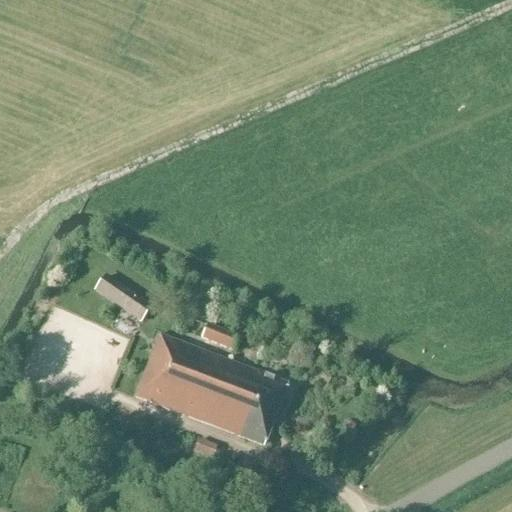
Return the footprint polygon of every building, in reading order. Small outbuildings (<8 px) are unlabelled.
[(92,293),(140,325),(151,308),(104,276),(92,293)] [(200,341),(231,353),(237,338),(206,326),(200,341)] [(135,399),(264,450),(289,387),(160,337),(135,399)] [(96,368),(111,366),(109,344),(93,345),(96,368)] [(65,357),(50,361),(53,372),(65,369),(68,383),(87,378),(84,364),(68,368),(65,357)] [(217,449),(197,441),(193,454),(212,461),(217,449)]
